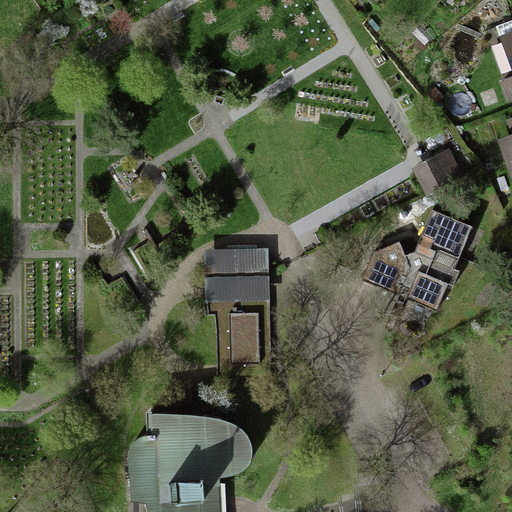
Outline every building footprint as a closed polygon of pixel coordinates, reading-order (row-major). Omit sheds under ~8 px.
[(511,37),(498,42),(511,81),(511,82),(499,86),(507,108),(511,106),(511,37)] [(511,192),(511,139),(494,147),(511,192)] [(451,158),(421,172),(431,193),(461,179),(451,158)] [(441,310),(470,232),(431,216),(413,259),(405,263),(399,249),(376,256),(365,275),(441,310)] [(265,377),(265,256),(211,256),(211,317),(222,317),(223,377),(265,377)] [(247,428),(225,421),(152,420),(149,436),(133,444),(129,452),(130,499),(149,499),(149,511),(199,511),(199,503),(219,501),(219,477),(232,475),(247,468),(255,448),(247,428)]
